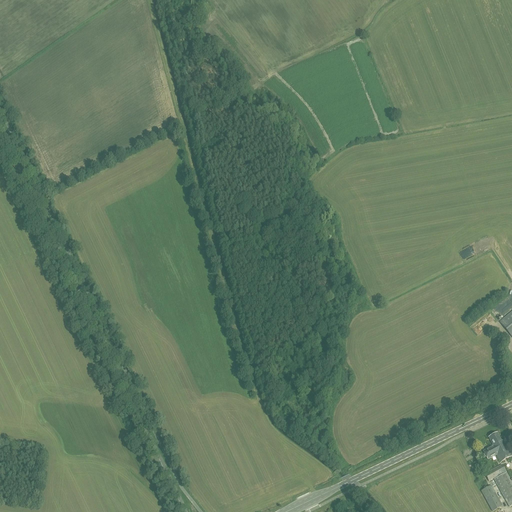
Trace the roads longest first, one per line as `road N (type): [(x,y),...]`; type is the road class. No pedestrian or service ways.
road 1 (secondary): [(184,511),(0,124)]
road 2 (secondary): [(287,511),(511,408)]
